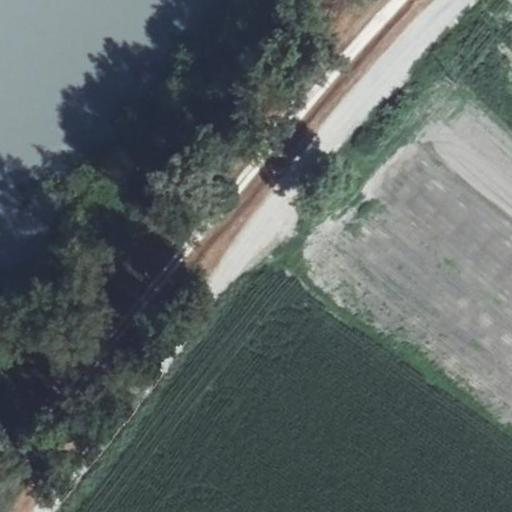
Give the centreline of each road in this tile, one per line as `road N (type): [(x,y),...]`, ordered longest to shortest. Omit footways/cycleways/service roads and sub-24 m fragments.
road 1 (track): [(46,511),(363,90),(455,0)]
road 2 (track): [(0,476),(387,0)]
